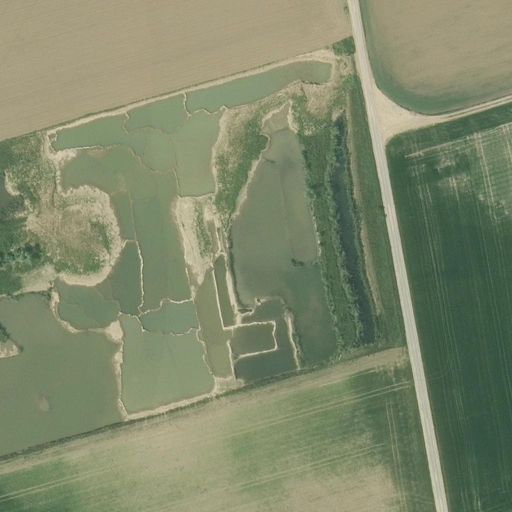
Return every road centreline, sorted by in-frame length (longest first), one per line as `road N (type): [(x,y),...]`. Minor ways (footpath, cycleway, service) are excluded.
road 1 (unclassified): [(354,0),(444,511)]
road 2 (track): [(511,94),(377,132)]
